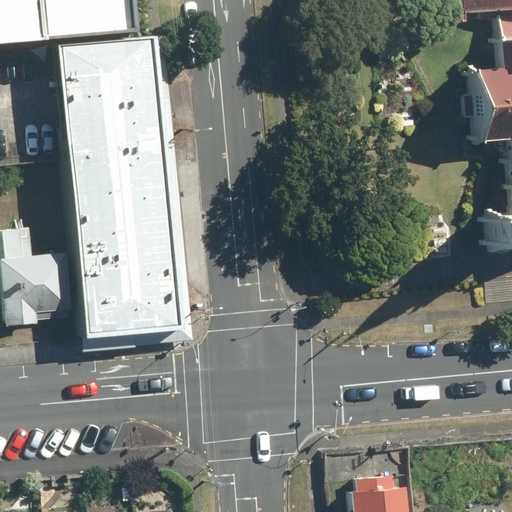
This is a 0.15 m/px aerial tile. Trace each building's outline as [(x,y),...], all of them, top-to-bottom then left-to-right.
[(0,0),(0,35),(62,30),(134,24),(131,0),(0,0)] [(511,0),(454,0),(456,14),(490,11),(494,67),(463,69),(468,139),(500,137),(506,206),(479,208),(482,252),(511,249),(511,0)] [(75,159),(90,333),(189,324),(164,32),(64,41),(75,159)] [(0,272),(5,323),(37,320),(36,317),(69,314),(68,306),(70,306),(65,250),(32,253),(29,224),(0,227),(0,237),(2,257),(0,256),(0,272)] [(351,488),(342,488),(344,511),(399,511),(397,483),(387,484),(387,475),(350,478),(351,488)]
